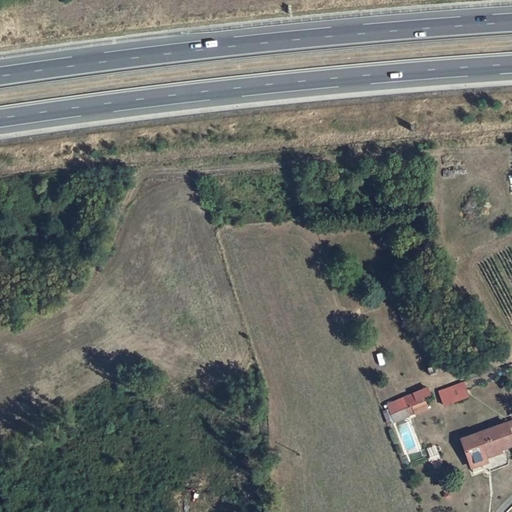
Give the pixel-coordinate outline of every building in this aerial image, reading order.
[(467,388),(452,394),(456,404),(471,399),(467,388)] [(456,404),(452,394),(442,397),(446,408),(456,404)] [(385,406),(389,416),(396,413),(399,421),(414,416),(411,409),(407,398),(385,406)] [(396,413),(389,416),(392,423),(399,421),(396,413)] [(507,425),(461,440),(469,465),(485,459),(484,456),(511,446),(511,439),(510,435),(507,425)] [(485,459),(469,465),(471,471),(487,465),(485,459)]
